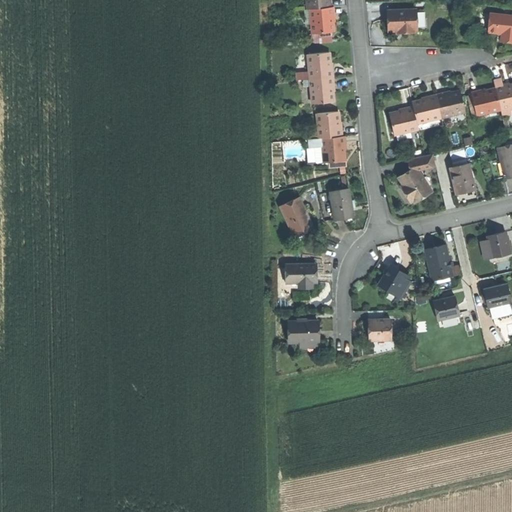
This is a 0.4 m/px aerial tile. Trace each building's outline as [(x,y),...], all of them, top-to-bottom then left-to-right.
[(308,0),(309,10),(314,10),(330,9),(330,0),(308,0)] [(330,9),(314,10),(314,21),(315,33),(321,33),(332,32),(335,32),(335,22),(334,9),(330,9)] [(418,9),(391,10),(391,19),(391,29),(398,29),(398,32),(415,31),(415,30),(419,30),(418,9)] [(427,9),(418,9),(419,30),(428,29),(427,9)] [(480,33),(491,33),(492,16),(481,15),(480,33)] [(511,16),(507,16),(492,16),(491,33),(504,34),(503,42),(511,42),(511,16)] [(333,41),(332,32),(321,33),(321,42),(333,41)] [(313,79),(334,78),(333,64),(332,54),(312,55),(313,79)] [(334,93),(334,78),(313,79),(315,103),(335,102),(334,93)] [(496,81),(498,90),(506,88),(505,86),(504,79),(496,81)] [(511,86),(506,88),(498,90),(503,111),(511,108),(511,86)] [(480,116),(503,111),(498,90),(490,92),(475,96),(480,116)] [(450,95),(439,97),(443,117),(468,112),(463,92),(450,95)] [(475,117),(480,116),(475,96),(470,97),(475,117)] [(419,123),(443,117),(439,97),(426,100),(414,103),(415,106),(415,108),(419,123)] [(420,129),(419,123),(415,108),(403,111),(393,113),(397,134),(420,129)] [(321,138),(324,138),(342,137),(341,123),(341,112),(319,113),(321,138)] [(325,162),(346,161),(345,152),(344,137),(342,137),(324,138),(325,162)] [(511,147),(499,151),(507,181),(511,179),(511,147)] [(409,159),(411,171),(417,167),(418,170),(436,167),(434,154),(409,159)] [(468,166),(450,171),(455,191),(473,187),(468,166)] [(411,171),(399,178),(403,183),(400,185),(403,191),(409,200),(412,198),(413,200),(430,189),(418,170),(417,167),(411,171)] [(475,191),(473,187),(455,191),(456,196),(465,193),(475,191)] [(432,192),(430,189),(413,200),(415,202),(432,192)] [(351,190),(331,194),(336,220),(356,217),(353,203),(351,190)] [(282,205),(293,233),(312,225),(301,197),(282,205)] [(314,230),(312,225),(293,233),(295,237),(304,234),(314,230)] [(492,258),(492,260),(511,255),(506,234),(496,236),(487,238),(488,243),(492,258)] [(485,259),(492,258),(488,243),(481,244),(485,259)] [(425,251),(432,281),(436,280),(449,277),(452,276),(445,246),(434,248),(425,251)] [(309,264),(295,264),(295,282),(298,282),(298,286),(313,285),(312,282),(318,282),(318,274),(318,267),(309,267),(309,264)] [(384,277),(378,287),(392,297),(406,276),(391,266),(384,277)] [(409,278),(406,276),(392,297),(395,299),(409,278)] [(492,286),(483,288),(487,306),(490,305),(508,301),(510,300),(506,283),(492,286)] [(434,301),(438,319),(461,314),(457,296),(443,299),(434,301)] [(510,311),(508,301),(490,305),(492,315),(510,311)] [(391,317),(368,318),(368,330),(369,341),(392,340),(391,317)] [(318,323),(287,323),(287,342),(297,342),(316,342),(318,342),(318,333),(318,323)]
